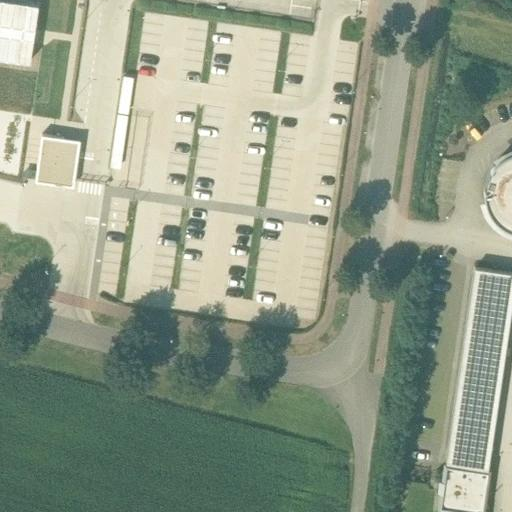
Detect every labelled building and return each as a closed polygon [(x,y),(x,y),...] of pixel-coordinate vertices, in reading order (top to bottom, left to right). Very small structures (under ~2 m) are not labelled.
[(0,0),(0,10),(4,11),(4,10),(37,10),(37,0),(0,0)] [(32,115),(27,152),(33,153),(38,116),(32,115)] [(40,115),(37,129),(77,135),(79,121),(40,115)] [(71,180),(76,135),(37,131),(32,177),(71,180)] [(497,221),(510,229),(511,229),(511,152),(505,155),(493,165),(486,178),(484,193),(488,208),(497,221)] [(511,271),(475,266),(446,464),(487,470),(511,301),(511,271)] [(487,470),(446,464),(440,505),(482,511),(488,470),(487,470)]
